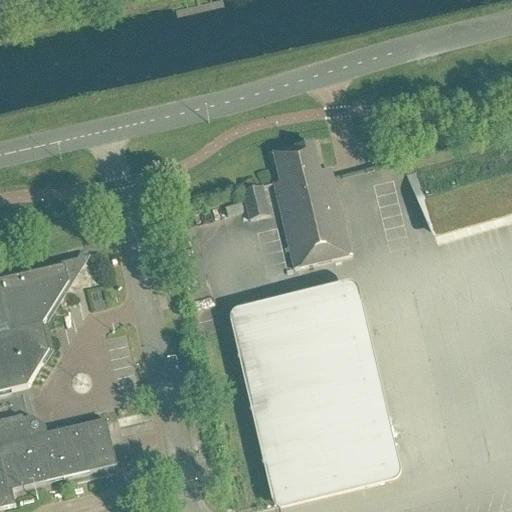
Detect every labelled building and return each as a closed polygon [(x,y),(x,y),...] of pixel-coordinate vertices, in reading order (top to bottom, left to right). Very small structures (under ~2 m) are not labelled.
[(511,144),(415,174),(425,208),(511,181),(511,144)] [(275,159),(281,186),(275,187),(295,272),(350,259),(330,174),(320,177),(314,150),(289,156),(286,155),(281,156),(279,158),(275,159)] [(242,197),(244,203),(250,227),(271,221),(263,191),(242,197)] [(0,511),(9,511),(17,511),(13,496),(118,472),(107,425),(48,439),(39,442),(26,434),(24,421),(0,426),(0,398),(29,392),(50,357),(44,330),(70,288),(66,271),(0,286),(0,511)] [(367,286),(238,312),(277,511),(407,485),(367,286)] [(141,511),(157,511),(151,481),(140,483),(146,511),(141,511)]
